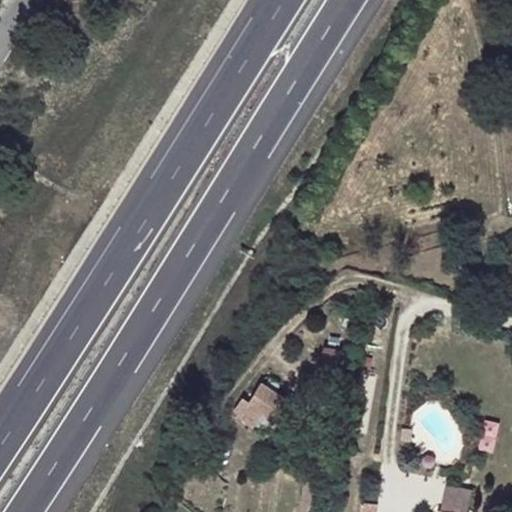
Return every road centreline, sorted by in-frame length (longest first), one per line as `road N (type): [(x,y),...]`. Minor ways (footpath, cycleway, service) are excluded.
road 1 (motorway): [(28,511),(353,0)]
road 2 (motorway): [(286,0),(0,449)]
